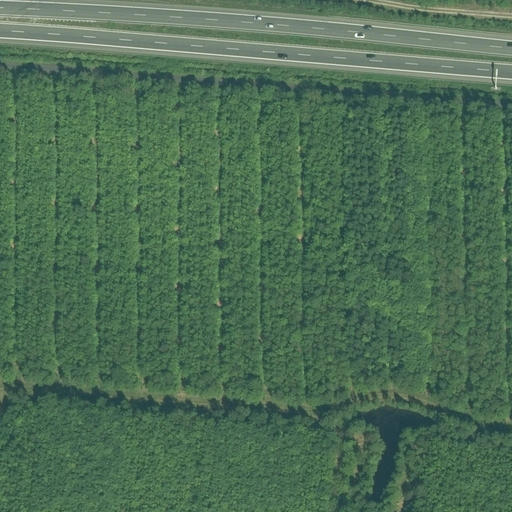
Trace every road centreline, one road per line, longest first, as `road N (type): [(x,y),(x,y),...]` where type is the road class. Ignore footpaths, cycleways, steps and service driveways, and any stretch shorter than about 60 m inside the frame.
road 1 (track): [(511,429),(397,395),(291,410),(0,387)]
road 2 (trunk): [(0,32),(511,73)]
road 3 (trunk): [(511,48),(0,8)]
road 4 (track): [(352,0),(511,16)]
